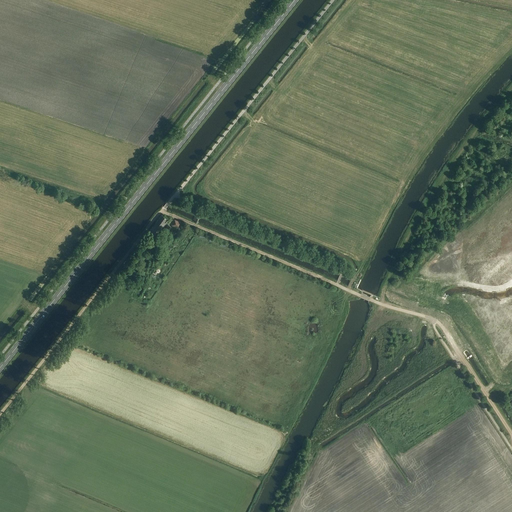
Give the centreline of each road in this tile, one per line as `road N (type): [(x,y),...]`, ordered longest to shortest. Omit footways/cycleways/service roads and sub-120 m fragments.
road 1 (primary): [(0,368),(295,0)]
road 2 (track): [(163,209),(0,415)]
road 3 (unclassified): [(175,194),(333,0)]
road 4 (track): [(161,211),(336,285)]
road 5 (track): [(433,319),(511,433)]
